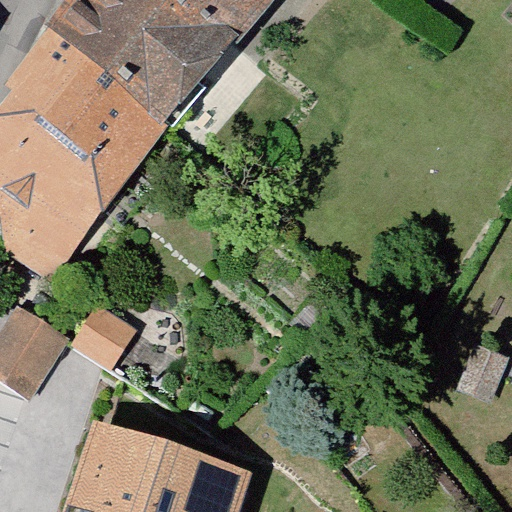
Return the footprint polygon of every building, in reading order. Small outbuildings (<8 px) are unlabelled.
[(270,0),(70,0),(37,40),(158,138),(270,0)] [(158,138),(37,40),(0,107),(0,266),(28,287),(56,259),(63,263),(158,138)] [(101,307),(83,351),(125,368),(143,325),(101,307)] [(53,351),(8,321),(0,333),(0,403),(12,412),(53,351)] [(242,511),(254,478),(96,426),(68,511),(242,511)]
